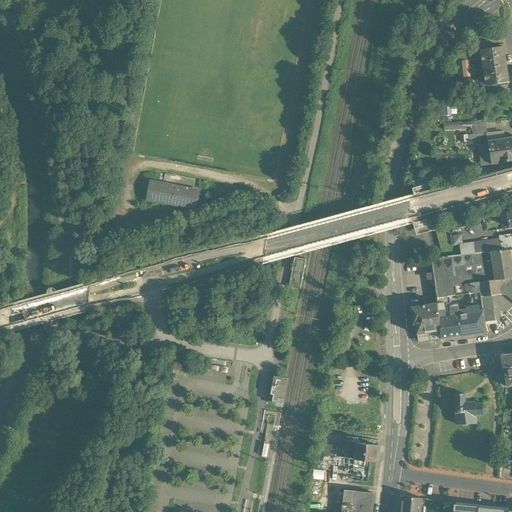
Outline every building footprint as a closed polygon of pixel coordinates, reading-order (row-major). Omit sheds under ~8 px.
[(502,46),(481,50),(487,85),(507,82),(502,46)] [(469,62),(456,63),(458,79),(471,78),(470,73),(474,73),(474,66),(469,66),(469,62)] [(485,121),(471,122),(472,135),(486,133),(485,121)] [(504,132),(486,133),(487,139),(488,141),(506,139),(504,132)] [(511,137),(506,139),(488,141),(488,145),(491,165),(498,164),(498,163),(511,161),(511,137)] [(488,145),(478,146),(481,166),(491,165),(488,145)] [(201,190),(149,180),(145,201),(197,211),(201,190)] [(511,211),(501,213),(501,220),(508,218),(510,228),(511,227),(511,211)] [(511,233),(499,236),(500,239),(501,250),(501,251),(511,249),(511,233)] [(459,245),(463,245),(462,236),(453,237),(454,246),(459,245)] [(494,240),(473,243),(475,253),(495,251),(494,240)] [(475,253),(473,243),(463,245),(459,245),(461,255),(475,253)] [(497,280),(511,277),(511,249),(501,251),(501,250),(495,251),(475,253),(461,255),(432,258),(435,288),(455,286),(497,280)] [(305,259),(294,257),(288,287),(299,289),(305,259)] [(511,277),(497,280),(500,294),(507,294),(511,298),(511,297),(511,277)] [(497,280),(455,286),(456,291),(457,296),(469,294),(480,293),(480,297),(493,295),(500,294),(497,280)] [(436,298),(448,297),(447,292),(456,291),(455,286),(435,288),(436,298)] [(480,293),(469,294),(471,308),(458,310),(459,316),(459,321),(461,336),(484,332),(483,320),(483,317),(480,297),(480,293)] [(272,297),(266,295),(263,310),(269,312),(272,297)] [(496,318),(493,295),(480,297),(483,317),(483,320),(496,318)] [(437,303),(410,307),(412,324),(415,324),(417,334),(440,331),(438,314),(437,303)] [(459,316),(445,318),(445,313),(438,314),(440,331),(441,339),(461,336),(459,321),(459,316)] [(511,354),(503,356),(505,370),(507,383),(506,388),(511,386),(511,354)] [(505,370),(495,377),(503,388),(506,388),(507,383),(505,370)] [(287,378),(273,376),(270,394),(273,394),(271,402),(283,404),(287,378)] [(466,402),(466,394),(456,394),(456,424),(476,423),(476,414),(484,414),(486,413),(487,411),(488,409),(487,407),(486,405),(485,404),(483,403),(476,403),(475,402),(466,402)] [(347,437),(346,448),(344,458),(355,459),(357,444),(357,441),(357,438),(347,437)] [(378,446),(357,444),(355,459),(376,462),(378,446)] [(323,456),(336,457),(337,447),(324,445),(323,456)] [(314,511),(316,482),(309,482),(306,511),(314,511)] [(370,511),(372,494),(340,491),(340,496),(322,494),(319,511),(370,511)] [(422,498),(403,496),(400,511),(423,511),(424,505),(421,505),(422,498)]
